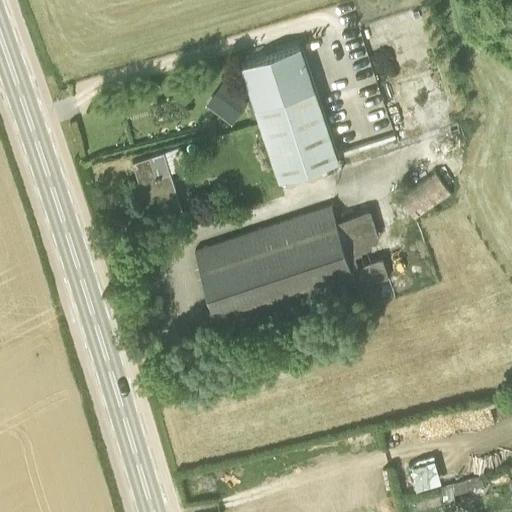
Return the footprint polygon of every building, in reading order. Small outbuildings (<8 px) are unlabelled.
[(279,181),(338,161),(300,46),(241,66),(279,181)] [(226,80),(209,100),(235,121),(251,101),(226,80)] [(171,171),(164,151),(150,155),(133,160),(152,221),(183,211),(171,171)] [(415,221),(450,195),(433,170),(397,195),(415,221)] [(359,287),(337,221),(332,205),(195,248),(222,333),(359,287)] [(385,255),(371,210),(337,221),(359,287),(389,278),(382,256),(385,255)] [(486,476),(443,478),(444,499),(487,497),(486,476)]
